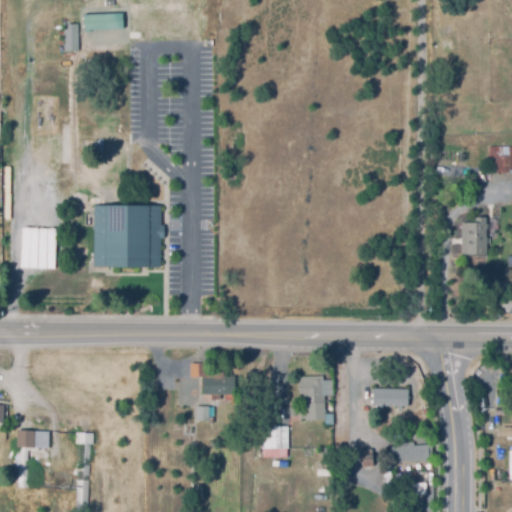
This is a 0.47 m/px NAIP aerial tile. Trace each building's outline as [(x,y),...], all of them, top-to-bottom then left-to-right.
[(65,52),(66,24),(79,24),(79,51),(65,52)] [(212,37),(213,44),(205,45),(205,38),(212,37)] [(61,123),(76,123),(75,162),(61,162),(61,123)] [(99,182),(77,183),(77,170),(79,170),(79,163),(112,163),(112,150),(104,150),(104,129),(127,129),(127,151),(126,151),(126,172),(112,172),(112,179),(99,179),(99,182)] [(511,169),(492,169),(492,146),(511,146),(511,169)] [(95,267),(95,207),(160,206),(160,266),(95,267)] [(467,252),(466,223),(480,223),(480,217),(490,217),(490,252),(467,252)] [(297,375),(321,375),(321,395),(324,395),(324,419),(305,418),(305,396),(301,396),(301,392),(298,392),(297,375)] [(201,377),(234,376),(234,393),(201,393),(201,377)] [(372,387),(407,388),(408,406),(372,406),(372,387)] [(486,406),(480,407),(478,395),(484,394),(486,406)] [(213,405),(212,421),(194,420),(195,405),(213,405)] [(287,424),(288,446),(261,446),(261,425),(287,424)] [(501,426),(511,426),(511,436),(501,437),(501,426)] [(46,430),(46,448),(27,448),(24,482),(26,482),(26,486),(13,485),(15,446),(13,446),(15,429),(46,430)] [(76,432),(94,432),(93,443),(90,444),(87,511),(76,511),(78,443),(75,443),(76,432)] [(427,444),(428,459),(390,461),(390,447),(395,447),(395,439),(408,439),(408,444),(427,444)] [(373,466),(361,466),(360,448),(372,448),(373,466)] [(431,511),(432,487),(425,487),(425,483),(417,482),(416,511),(431,511)]
